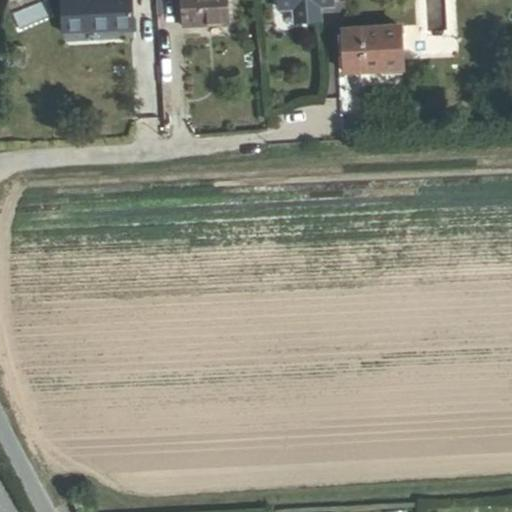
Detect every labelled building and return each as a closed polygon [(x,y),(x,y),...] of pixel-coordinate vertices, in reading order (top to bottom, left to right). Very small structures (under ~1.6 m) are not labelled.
[(60,0),(62,35),(136,31),(134,0),(135,0),(60,0)] [(181,0),(184,30),(229,27),(227,0),(181,0)] [(320,11),(334,11),(333,0),(277,0),(279,15),(297,14),(297,25),(321,23),(320,11)] [(346,74),(401,72),(399,30),(344,32),(346,74)] [(25,67),(25,46),(12,46),(12,66),(25,67)] [(84,511),(90,509),(80,493),(71,499),(78,511),(84,511)]
